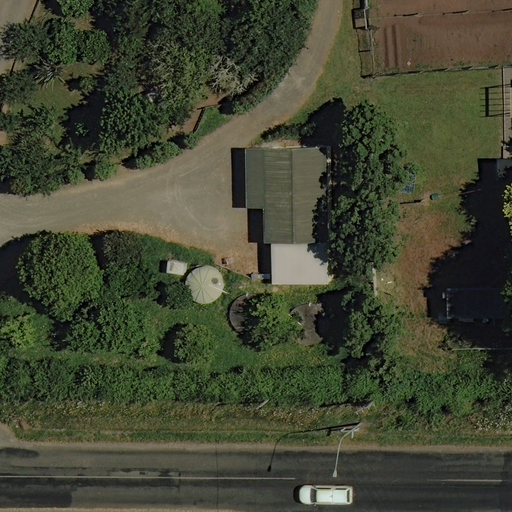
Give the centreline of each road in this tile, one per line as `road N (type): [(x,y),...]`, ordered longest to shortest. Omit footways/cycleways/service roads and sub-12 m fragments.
road 1 (unclassified): [(353,478),(0,475)]
road 2 (unclassified): [(511,479),(353,478)]
